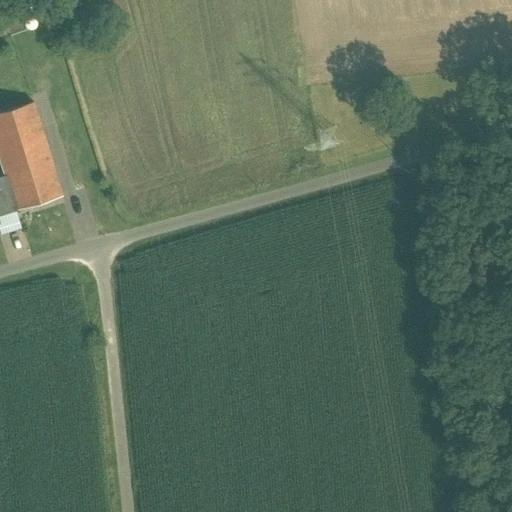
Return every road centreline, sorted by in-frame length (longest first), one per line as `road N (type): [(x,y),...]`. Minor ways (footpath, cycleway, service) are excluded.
road 1 (unclassified): [(511,131),(103,246)]
road 2 (unclassified): [(103,246),(131,511)]
